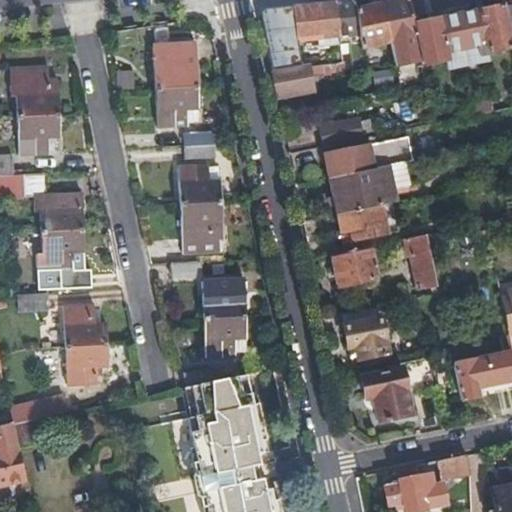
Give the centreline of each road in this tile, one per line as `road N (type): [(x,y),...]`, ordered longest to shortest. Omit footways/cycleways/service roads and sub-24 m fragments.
road 1 (residential): [(232,0),(327,467)]
road 2 (residential): [(158,384),(81,0)]
road 3 (residential): [(327,467),(511,431)]
